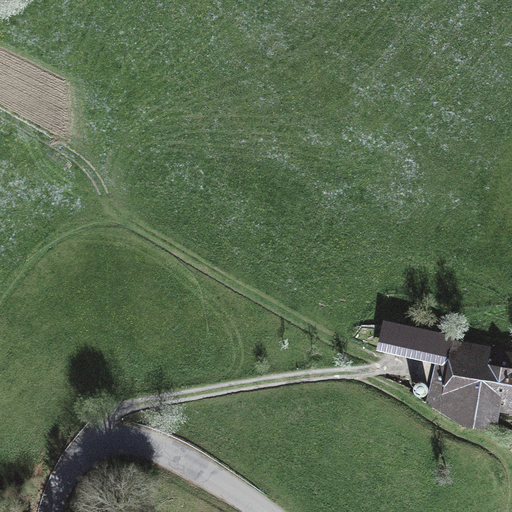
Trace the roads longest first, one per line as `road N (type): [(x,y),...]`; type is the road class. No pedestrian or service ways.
road 1 (track): [(0,308),(54,244),(107,226),(395,368)]
road 2 (track): [(409,374),(327,374),(148,400),(112,412),(94,442)]
road 3 (unclassified): [(49,511),(82,452),(110,437),(168,452),(264,511)]
road 4 (track): [(107,226),(101,186),(81,165),(0,120)]
